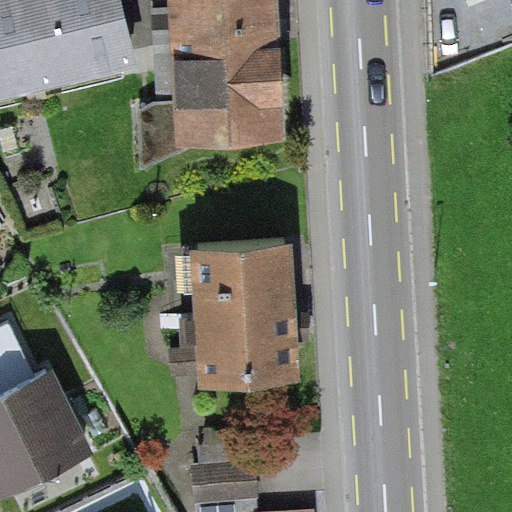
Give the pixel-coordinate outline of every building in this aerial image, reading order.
[(108,0),(0,0),(0,89),(122,63),(108,0)] [(260,0),(151,0),(155,131),(264,128),(260,0)] [(276,232),(171,238),(178,379),(284,374),(276,232)] [(0,394),(35,379),(10,325),(0,329),(0,394)] [(0,394),(0,494),(91,451),(52,370),(35,379),(0,394)] [(259,428),(207,429),(207,447),(199,448),(199,465),(192,465),(193,502),(260,500),(259,462),(259,428)]
